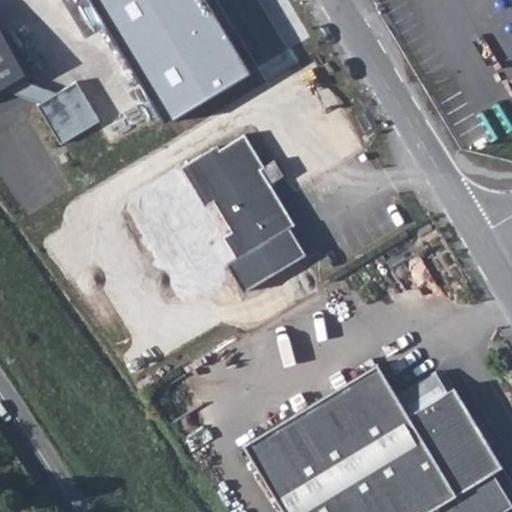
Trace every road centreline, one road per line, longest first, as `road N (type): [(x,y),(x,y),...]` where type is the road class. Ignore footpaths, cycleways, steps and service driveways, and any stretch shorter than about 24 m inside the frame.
road 1 (unclassified): [(338,0),(478,235)]
road 2 (tertiary): [(77,511),(0,394)]
